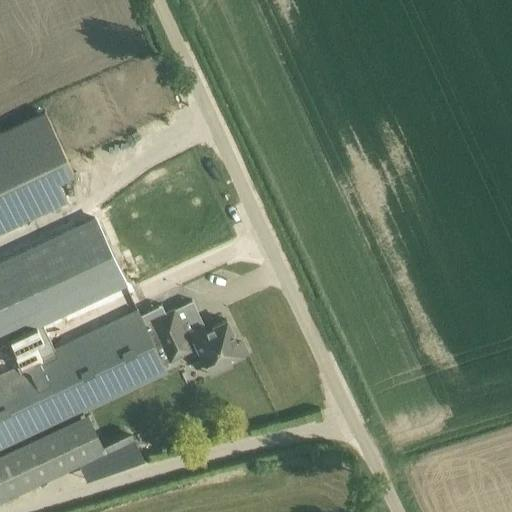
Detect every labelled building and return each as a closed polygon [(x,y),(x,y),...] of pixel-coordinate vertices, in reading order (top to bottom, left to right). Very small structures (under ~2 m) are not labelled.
[(73,172),(44,111),(0,131),(0,230),(66,200),(56,180),(73,172)] [(93,215),(0,258),(0,335),(19,326),(26,323),(88,295),(105,287),(123,279),(99,228),(93,215)] [(166,312),(150,319),(152,323),(169,360),(196,348),(199,354),(204,352),(212,368),(228,360),(246,351),(242,342),(237,344),(225,319),(205,328),(203,324),(184,333),(180,323),(198,314),(192,300),(173,309),(166,312)] [(52,350),(0,374),(0,450),(148,380),(166,372),(162,363),(169,360),(152,323),(150,319),(166,312),(162,304),(139,315),(137,310),(70,341),(67,335),(49,344),(52,350)] [(0,500),(102,452),(84,415),(0,454),(0,500)]
